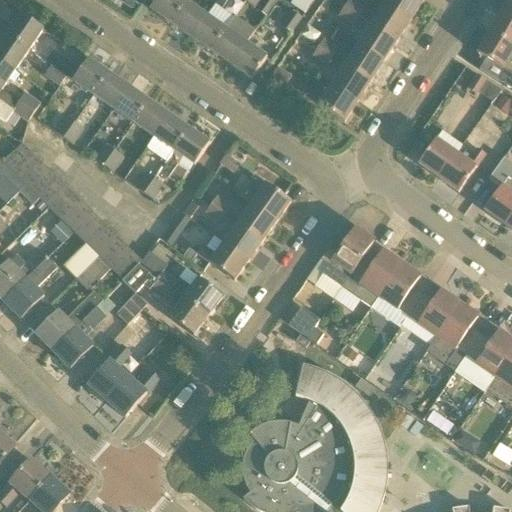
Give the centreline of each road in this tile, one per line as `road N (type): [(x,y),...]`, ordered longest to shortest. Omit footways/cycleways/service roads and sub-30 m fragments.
road 1 (residential): [(124,481),(330,204),(327,186)]
road 2 (residential): [(327,186),(65,0)]
road 3 (residential): [(371,174),(373,151),(465,0)]
road 4 (residential): [(124,481),(0,354)]
road 5 (residential): [(511,275),(371,174)]
